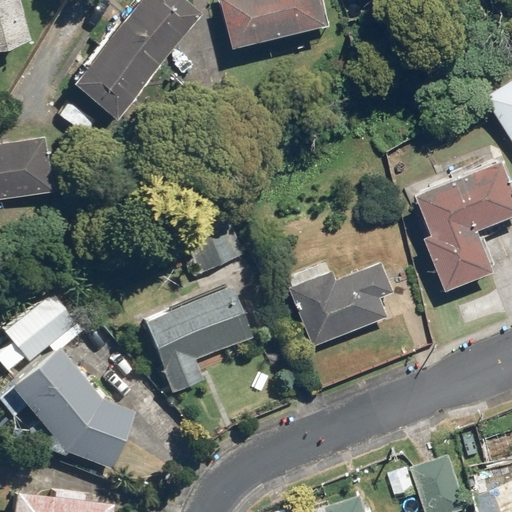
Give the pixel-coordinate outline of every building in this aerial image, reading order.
[(16,0),(0,0),(0,43),(26,37),(16,0)] [(201,8),(192,0),(132,0),(71,77),(116,113),(201,8)] [(330,0),(225,0),(234,40),(334,18),(330,0)] [(511,75),(488,90),(511,132),(511,75)] [(42,133),(0,139),(0,193),(51,185),(42,133)] [(511,161),(510,155),(423,185),(437,225),(428,229),(448,287),(499,269),(483,223),(511,213),(511,161)] [(184,247),(192,270),(229,256),(221,234),(186,247),(184,247)] [(335,255),(289,271),(314,343),(391,316),(384,296),(399,291),(386,255),(341,272),(335,255)] [(231,280),(141,312),(169,388),(203,376),(195,355),(251,335),(231,280)] [(2,326),(10,336),(0,345),(0,358),(14,374),(0,387),(0,396),(14,411),(24,402),(48,429),(40,440),(61,453),(65,448),(108,466),(131,410),(102,395),(60,345),(87,320),(54,283),(2,326)] [(372,511),(365,490),(329,502),(332,511),(454,511),(471,506),(452,451),(411,465),(427,511),(372,511)] [(511,511),(511,476),(492,485),(504,511),(511,511)] [(24,477),(23,487),(13,486),(10,511),(110,511),(112,496),(91,494),(92,484),(24,477)]
